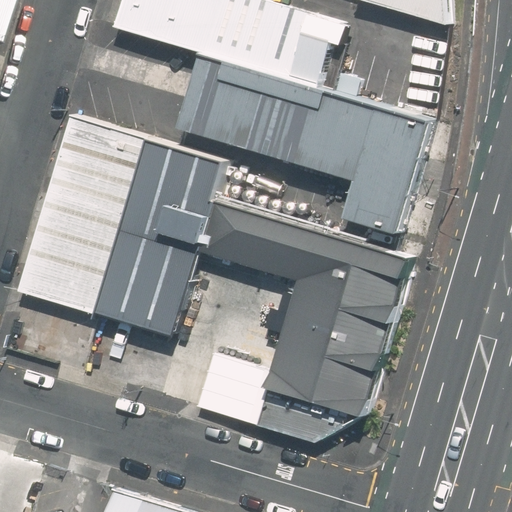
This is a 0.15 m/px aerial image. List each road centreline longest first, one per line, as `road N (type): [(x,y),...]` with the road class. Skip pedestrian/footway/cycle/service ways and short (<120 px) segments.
road 1 (residential): [(397,511),(0,395)]
road 2 (residential): [(0,171),(53,0)]
road 3 (primary): [(490,335),(445,490)]
road 4 (primary): [(511,150),(505,109),(511,24)]
